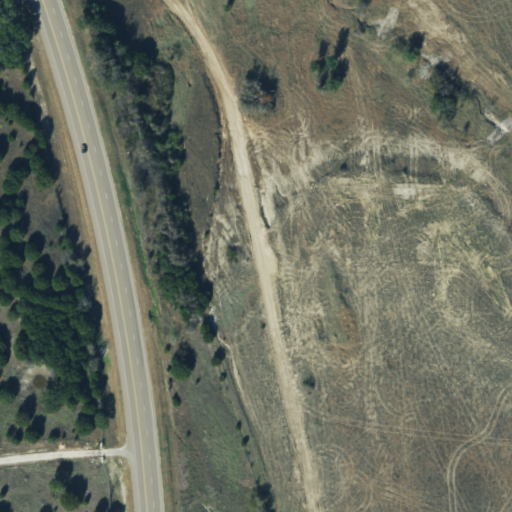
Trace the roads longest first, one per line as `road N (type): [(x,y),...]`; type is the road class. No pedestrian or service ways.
road 1 (track): [(171,0),(209,50),(268,306),(296,451),(288,511)]
road 2 (secondary): [(143,511),(112,262),(37,0)]
